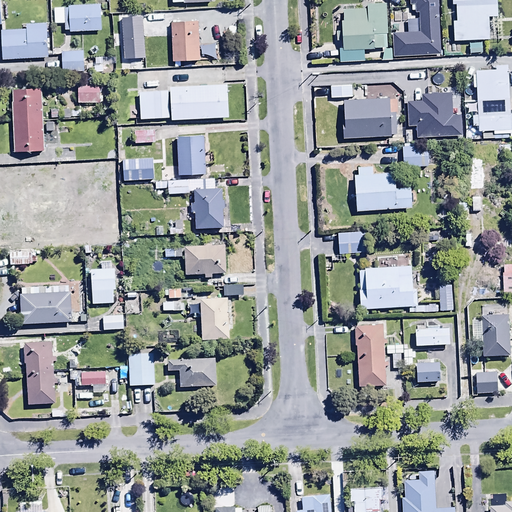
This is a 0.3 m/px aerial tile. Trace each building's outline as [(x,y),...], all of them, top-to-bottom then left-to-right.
[(64,0),(65,23),(100,23),(100,0),(64,0)] [(438,0),(409,0),(410,7),(412,7),(412,13),(419,13),(420,35),(392,36),(393,59),(441,56),(438,0)] [(451,0),(451,7),(455,7),(456,23),(452,23),(452,43),(489,42),(489,19),(496,19),(495,0),(451,0)] [(386,5),(368,5),(368,10),(344,11),(344,21),(341,21),(342,31),(336,31),(337,42),(343,42),(344,50),(340,50),(340,63),(365,63),(365,50),(388,49),(386,5)] [(199,23),(172,24),(173,63),(200,62),(199,23)] [(3,32),(4,61),(47,59),(46,25),(26,26),(26,31),(3,32)] [(84,40),(62,40),(62,62),(84,62),(84,40)] [(101,67),(76,67),(77,93),(101,93),(101,67)] [(511,114),(509,114),(507,67),(494,68),(494,72),(475,73),(475,77),(472,77),(472,89),(476,89),(477,117),(472,117),(473,130),(478,129),(478,133),(493,132),(494,137),(499,136),(499,140),(511,139),(511,114)] [(43,78),(13,79),(14,146),(45,145),(43,78)] [(172,119),(173,123),(228,120),(227,87),(168,90),(169,93),(139,95),(141,121),(172,119)] [(353,87),(331,87),(332,100),(353,100),(353,87)] [(437,91),(437,96),(423,96),(423,103),(408,103),(408,127),(417,127),(418,139),(460,138),(459,90),(437,91)] [(390,100),(343,103),(344,122),(342,122),(343,140),(392,137),(390,100)] [(155,132),(135,133),(135,155),(156,155),(155,132)] [(204,138),(177,139),(179,176),(206,175),(204,138)] [(403,146),(404,169),(429,168),(428,145),(403,146)] [(355,177),(358,213),(413,210),(412,188),(397,189),(396,174),(373,176),(373,168),(358,169),(358,177),(355,177)] [(189,181),(168,182),(169,196),(190,195),(189,181)] [(224,231),(223,190),(193,191),(194,205),(192,205),(192,216),(195,216),(196,232),(224,231)] [(24,215),(25,241),(69,239),(68,199),(41,200),(41,203),(26,203),(27,215),(24,215)] [(367,232),(338,234),(340,256),(368,254),(367,232)] [(115,234),(90,235),(90,249),(116,247),(115,234)] [(226,248),(185,248),(186,277),(205,277),(205,280),(213,280),(213,276),(226,276),(226,248)] [(182,251),(165,251),(165,259),(182,259),(182,251)] [(31,254),(11,254),(11,267),(29,267),(29,264),(36,264),(36,256),(31,256),(31,254)] [(360,272),(362,311),(409,309),(409,314),(438,313),(437,306),(418,307),(417,287),(413,287),(412,267),(408,267),(408,259),(381,260),(381,269),(365,270),(365,272),(360,272)] [(511,265),(503,266),(503,297),(511,296),(511,265)] [(91,272),(93,307),(117,305),(115,271),(91,272)] [(453,286),(440,286),(440,312),(453,312),(453,286)] [(31,291),(32,296),(20,296),(22,327),(72,324),(70,289),(31,291)] [(181,291),(168,292),(169,301),(181,300),(181,291)] [(229,301),(200,302),(202,342),(230,341),(229,301)] [(180,305),(163,305),(163,307),(156,307),(156,312),(163,312),(163,313),(180,314),(180,305)] [(509,359),(507,317),(481,318),(481,322),(472,322),(473,344),(483,344),(484,360),(509,359)] [(123,318),(103,319),(104,333),(124,332),(123,318)] [(385,388),(384,327),(355,328),(355,348),(357,348),(359,389),(385,388)] [(449,328),(416,330),(417,349),(450,347),(449,328)] [(56,405),(52,344),(27,346),(24,350),(25,367),(27,367),(29,407),(56,405)] [(403,347),(387,348),(387,356),(393,356),(393,370),(401,370),(401,355),(403,355),(403,347)] [(412,352),(404,352),(404,367),(412,367),(412,352)] [(154,356),(129,357),(130,388),(155,387),(154,356)] [(216,360),(168,362),(169,373),(180,373),(180,390),(217,389),(216,360)] [(441,364),(417,365),(418,385),(441,384),(441,364)] [(93,374),(93,373),(70,373),(70,382),(76,382),(76,388),(93,388),(93,395),(106,395),(106,374),(93,374)] [(497,375),(475,375),(475,397),(498,396),(497,375)] [(405,499),(402,499),(402,511),(455,511),(455,509),(435,511),(433,475),(418,476),(419,482),(404,483),(405,499)] [(382,489),(350,491),(350,504),(354,504),(354,511),(381,511),(381,502),(383,502),(382,489)] [(330,511),(329,496),(302,499),(303,511),(330,511)] [(489,509),(488,511),(511,511),(511,503),(506,504),(506,508),(489,509)]
